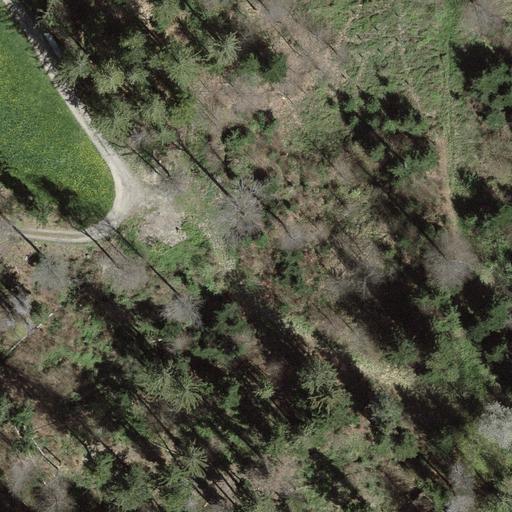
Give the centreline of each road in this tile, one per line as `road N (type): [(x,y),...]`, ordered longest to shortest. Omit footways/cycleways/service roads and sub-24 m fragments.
road 1 (track): [(458,0),(442,91),(464,343),(441,387)]
road 2 (unclassified): [(11,0),(110,152),(120,204),(97,229),(0,229)]
road 3 (track): [(108,222),(153,212),(188,176),(199,0)]
